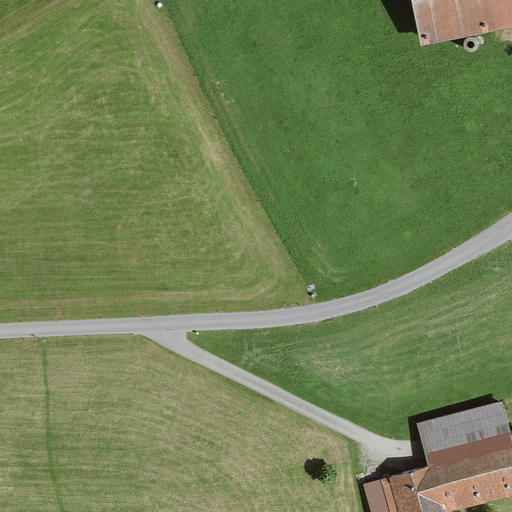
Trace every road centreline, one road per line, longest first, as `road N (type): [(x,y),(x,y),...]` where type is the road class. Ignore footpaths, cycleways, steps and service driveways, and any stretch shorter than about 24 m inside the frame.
road 1 (unclassified): [(511,228),(367,301),(288,319),(0,334)]
road 2 (track): [(157,327),(376,444)]
